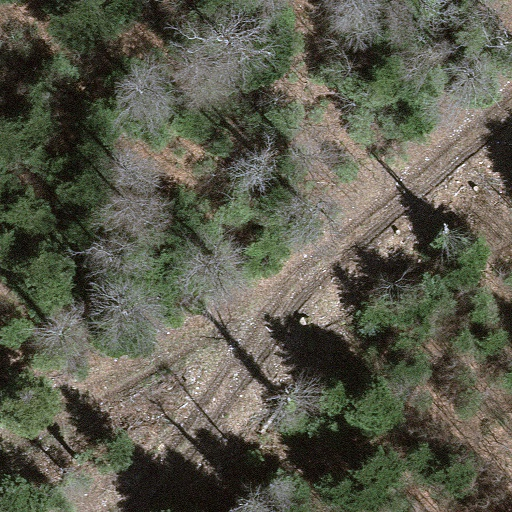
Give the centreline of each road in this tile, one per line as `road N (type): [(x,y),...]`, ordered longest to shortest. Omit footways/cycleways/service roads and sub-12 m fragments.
road 1 (track): [(511,87),(247,304),(127,511)]
road 2 (track): [(0,440),(247,304)]
